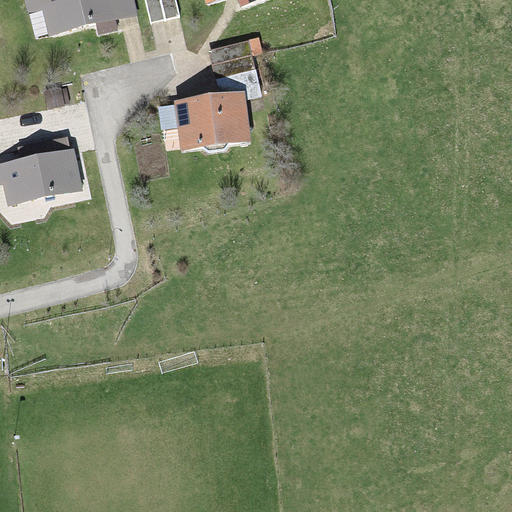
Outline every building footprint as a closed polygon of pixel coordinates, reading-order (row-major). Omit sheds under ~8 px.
[(126,0),(30,0),(25,1),(29,19),(40,16),(47,47),(133,27),(126,0)] [(143,0),(149,28),(176,22),(170,0),(143,0)] [(222,0),(224,3),(234,0),(236,0),(241,15),(292,0),(222,0)] [(242,47),(205,57),(219,107),(175,111),(179,155),(245,149),(241,116),(259,111),(242,47)] [(63,93),(41,94),(42,108),(64,107),(63,93)] [(71,159),(0,173),(0,200),(5,200),(7,210),(78,195),(71,159)]
